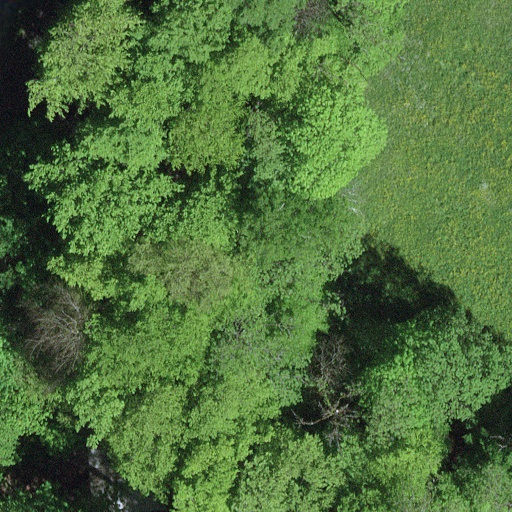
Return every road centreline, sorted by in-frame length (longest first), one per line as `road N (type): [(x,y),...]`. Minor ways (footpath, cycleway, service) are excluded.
road 1 (track): [(103,261),(222,103),(261,0)]
road 2 (track): [(145,511),(90,423),(80,370),(103,261)]
road 3 (track): [(71,0),(58,65),(103,261)]
